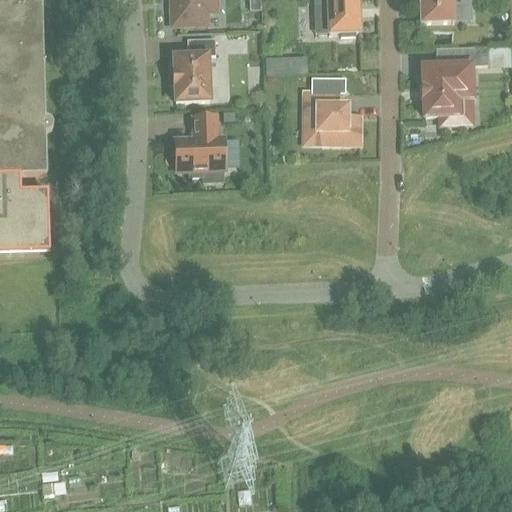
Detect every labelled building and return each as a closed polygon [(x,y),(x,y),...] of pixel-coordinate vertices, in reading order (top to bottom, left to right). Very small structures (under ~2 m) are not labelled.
[(0,0),(0,257),(50,256),(48,194),(21,195),(20,180),(47,179),(45,136),(47,136),(49,135),(51,134),(52,132),(52,131),(53,129),(53,128),(52,126),(51,124),(50,123),(49,122),(47,121),(45,121),(41,0),(0,0)] [(171,13),(172,29),(207,28),(207,15),(217,14),(216,0),(170,0),(171,2),(170,2),(170,3),(171,3),(171,11),(171,13)] [(358,19),(358,10),(357,0),(313,0),(314,8),(328,7),(329,37),(340,36),(340,40),(355,40),(355,36),(359,36),(358,19)] [(419,0),(419,8),(420,8),(420,25),(420,27),(422,27),(452,26),(454,26),(454,24),(453,24),(452,0),(419,0)] [(174,75),(174,91),(175,91),(175,106),(209,105),(207,60),(215,59),(215,42),(187,43),(188,59),(173,60),(174,75)] [(473,129),(471,70),(488,69),(488,51),(456,52),(456,69),(422,71),(424,121),(439,120),(439,128),(439,130),(441,130),(473,129)] [(266,79),(286,78),(286,61),(265,62),(266,79)] [(304,135),(304,146),(304,148),(305,148),(317,148),(359,148),(359,146),(360,119),(347,119),(347,109),(339,109),(339,96),(304,96),(304,135)] [(234,116),(223,116),(223,124),(234,124),(234,116)] [(194,142),(175,143),(176,175),(189,175),(189,181),(204,180),(204,174),(225,174),(223,141),(216,142),(216,121),(193,121),(194,137),(194,142)]
